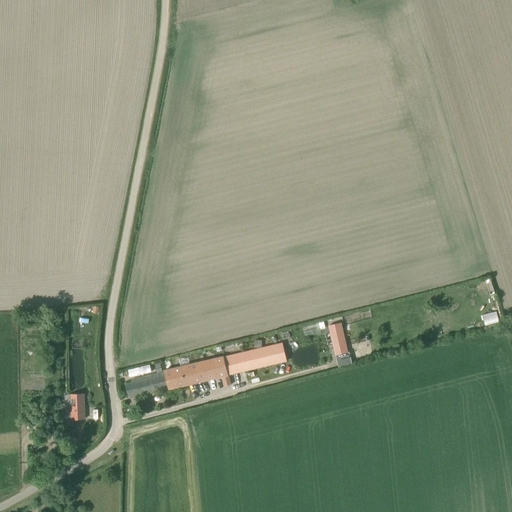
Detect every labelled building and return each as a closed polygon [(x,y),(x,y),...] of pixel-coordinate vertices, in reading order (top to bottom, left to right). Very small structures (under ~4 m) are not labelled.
[(318,323),(302,327),(303,332),(319,328),(324,327),(324,326),(323,321),(318,323)] [(341,323),(328,326),(335,355),(348,352),(341,323)] [(283,341),(224,356),(229,375),(287,360),(283,341)] [(165,377),(167,387),(168,390),(221,378),(224,386),(231,384),(229,375),(224,359),(224,356),(163,370),(165,377)] [(131,378),(133,384),(125,386),(128,397),(167,387),(165,377),(163,370),(162,371),(156,372),(131,378)] [(84,419),(83,406),(83,394),(71,395),(71,407),(72,419),(84,419)] [(52,419),(51,433),(60,433),(60,420),(52,419)]
